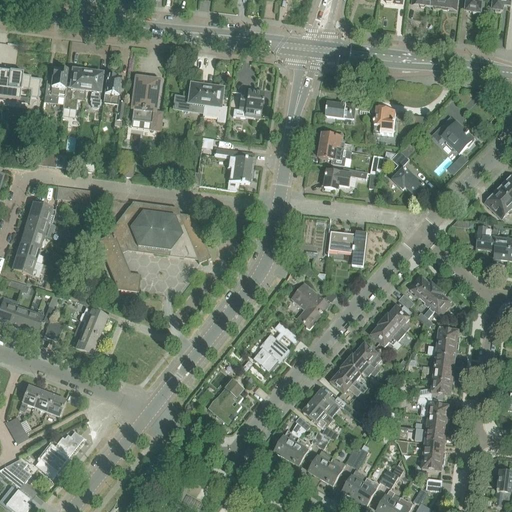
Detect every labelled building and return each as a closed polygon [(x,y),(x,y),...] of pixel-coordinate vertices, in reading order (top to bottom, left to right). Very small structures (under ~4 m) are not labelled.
[(413,0),(412,6),(417,7),(417,6),(420,6),(419,7),(420,9),(425,9),(426,8),(426,7),(427,7),(427,0),(413,0)] [(427,0),(427,7),(434,8),(434,9),(435,11),(441,11),(442,0),(427,0)] [(442,0),(441,11),(448,12),(449,11),(449,10),(452,11),(456,12),(457,0),(442,0)] [(467,0),(466,13),(472,13),(471,14),(473,15),(478,16),(480,15),(480,14),(481,14),(482,0),(467,0)] [(488,0),(488,4),(494,4),(493,11),(494,11),(494,12),(495,14),(500,14),(501,13),(502,12),(503,12),(503,7),(510,8),(511,0),(488,0)] [(66,85),(68,71),(67,71),(66,69),(61,69),(60,70),(59,70),(59,71),(53,70),(51,84),(46,83),(44,103),(57,105),(58,98),(64,99),(66,85)] [(85,72),(85,71),(84,70),(84,69),(83,69),(82,69),(81,69),(80,69),(79,70),(79,71),(78,73),(73,72),(73,77),(72,77),(71,86),(66,85),(64,99),(63,108),(77,110),(78,103),(84,104),(85,95),(87,73),(85,72)] [(96,75),(97,73),(96,72),(96,71),(95,71),(95,70),(94,70),(93,70),(92,70),(92,71),(91,71),(91,72),(90,72),(90,73),(87,73),(85,95),(91,96),(90,102),(91,102),(91,104),(91,105),(91,106),(91,107),(92,108),(93,109),(94,109),(95,110),(96,110),(97,110),(98,109),(99,108),(100,108),(100,107),(100,106),(101,106),(101,102),(98,101),(101,81),(101,76),(96,75)] [(0,99),(19,102),(20,98),(21,90),(31,91),(30,99),(31,99),(38,100),(40,80),(30,79),(31,77),(23,76),(23,74),(9,72),(9,73),(5,73),(4,72),(0,71),(0,99)] [(107,76),(103,105),(117,107),(115,123),(122,124),(124,104),(118,103),(121,79),(116,78),(116,77),(115,77),(114,75),(109,75),(108,76),(107,76)] [(139,80),(136,80),(132,110),(133,110),(131,122),(151,124),(150,132),(160,133),(163,113),(154,112),(158,83),(156,83),(156,80),(139,78),(139,80)] [(175,98),(173,111),(191,113),(192,105),(204,106),(207,87),(198,86),(198,88),(191,87),(189,100),(175,98)] [(203,115),(203,117),(218,119),(217,123),(224,124),(226,109),(220,108),(222,91),(215,90),(216,88),(207,87),(204,106),(203,115)] [(234,111),(233,118),(254,121),(254,120),(260,121),(264,95),(247,92),(247,94),(241,94),(238,111),(234,111)] [(326,115),(325,118),(345,121),(345,120),(354,121),(355,110),(346,108),(346,107),(346,106),(346,105),(345,105),(345,104),(344,104),(343,104),(342,105),(341,106),(327,105),(327,108),(325,108),(324,115),(326,115)] [(373,122),(373,124),(374,126),(373,135),(393,138),(396,113),(384,111),(383,108),(379,108),(377,110),(376,110),(375,120),(373,122)] [(470,146),(471,147),(473,144),(467,138),(469,136),(468,135),(467,136),(451,119),(433,137),(440,144),(443,140),(459,156),(470,146)] [(186,133),(186,142),(200,142),(201,140),(191,139),(192,133),(186,133)] [(352,147),(342,146),(343,137),(337,136),(329,134),(329,137),(323,136),(322,138),(321,138),(320,143),(322,143),(321,148),(351,153),(352,147)] [(203,140),(202,147),(209,148),(210,141),(203,140)] [(22,153),(36,154),(38,143),(30,142),(29,149),(23,148),(22,153)] [(319,153),(318,158),(319,158),(319,160),(332,162),(332,166),(344,168),(346,160),(350,161),(352,153),(351,153),(321,148),(320,154),(319,153)] [(217,150),(216,156),(229,158),(228,161),(227,170),(231,170),(229,180),(228,183),(238,184),(243,185),(243,184),(249,185),(250,181),(251,181),(252,173),(251,173),(252,167),(253,167),(254,155),(217,150)] [(400,176),(393,182),(403,192),(406,189),(418,201),(427,192),(424,189),(425,189),(423,187),(422,188),(405,172),(402,170),(409,162),(409,163),(409,162),(400,153),(397,156),(393,161),(392,162),(399,168),(395,172),(400,176)] [(37,154),(36,167),(37,167),(55,169),(57,157),(57,156),(37,154)] [(55,169),(69,171),(70,163),(69,163),(66,162),(66,158),(57,157),(55,169)] [(386,168),(392,162),(393,161),(385,159),(374,157),(373,165),(386,168)] [(85,174),(93,175),(94,175),(95,162),(85,160),(83,173),(85,174)] [(123,178),(125,179),(133,180),(134,166),(124,165),(123,178)] [(343,175),(327,173),(327,177),(326,177),(326,178),(324,190),(336,192),(336,187),(349,189),(351,179),(367,182),(368,175),(343,171),(343,175)] [(194,174),(193,187),(199,188),(200,188),(202,175),(194,174)] [(371,176),(369,191),(375,191),(377,177),(371,176)] [(499,191),(511,203),(511,180),(506,186),(504,186),(499,191)] [(511,216),(511,203),(499,191),(494,196),(494,198),(486,206),(502,221),(509,214),(511,216)] [(94,193),(93,205),(98,206),(101,199),(103,194),(94,193)] [(82,204),(81,211),(95,213),(98,206),(93,205),(87,204),(82,204)] [(133,204),(106,238),(106,239),(98,242),(98,241),(97,242),(118,291),(138,294),(141,276),(130,275),(122,255),(128,253),(185,260),(188,256),(194,253),(199,265),(211,260),(193,217),(186,216),(186,218),(180,217),(177,210),(133,204)] [(33,206),(29,219),(47,224),(51,226),(56,212),(33,206)] [(29,219),(25,232),(43,238),(51,240),(56,227),(51,226),(47,224),(29,219)] [(500,232),(500,230),(500,227),(494,226),(493,230),(494,231),(493,232),(491,231),(487,229),(486,230),(487,230),(487,232),(480,231),(480,233),(475,232),(475,239),(479,240),(478,251),(496,254),(497,254),(499,240),(500,232)] [(25,232),(21,245),(39,251),(43,238),(25,232)] [(353,259),(352,268),(363,270),(367,236),(356,234),(356,237),(331,234),(329,248),(338,249),(338,253),(354,255),(353,259)] [(511,241),(499,240),(497,254),(496,254),(495,261),(508,263),(511,241)] [(21,245),(17,258),(35,264),(39,251),(21,245)] [(65,259),(72,262),(74,256),(67,253),(65,259)] [(42,266),(35,264),(17,258),(13,272),(38,279),(42,266)] [(299,258),(297,261),(309,271),(309,263),(305,263),(302,261),(299,258)] [(308,272),(304,276),(310,281),(313,276),(308,272)] [(319,276),(317,278),(326,285),(326,276),(319,276)] [(420,300),(432,286),(424,279),(422,280),(421,279),(410,291),(420,300)] [(24,287),(10,282),(8,289),(22,294),(24,287)] [(47,282),(45,290),(59,294),(61,286),(47,282)] [(315,323),(320,318),(322,316),(323,315),(321,313),(327,306),(329,308),(329,307),(305,286),(293,301),(308,314),(301,323),(307,328),(306,330),(310,331),(316,324),(315,323)] [(420,300),(431,310),(443,296),(432,286),(420,300)] [(80,299),(63,292),(61,298),(78,305),(80,299)] [(49,308),(43,322),(50,325),(51,323),(55,311),(61,298),(53,296),(49,308)] [(431,310),(424,318),(428,321),(435,313),(441,318),(452,306),(450,305),(452,303),(443,296),(431,310)] [(414,306),(404,297),(399,303),(404,307),(409,311),(414,306)] [(0,312),(0,324),(10,328),(16,310),(18,304),(1,298),(0,300),(0,307),(2,308),(0,312)] [(397,308),(389,318),(407,333),(410,329),(406,325),(410,320),(408,318),(411,314),(409,311),(404,307),(401,311),(397,308)] [(16,310),(10,328),(12,328),(11,329),(14,330),(15,330),(15,329),(23,332),(29,314),(16,310)] [(82,315),(79,323),(102,332),(107,319),(86,310),(84,315),(82,315)] [(23,332),(36,337),(44,315),(38,313),(36,317),(29,314),(23,332)] [(407,333),(389,318),(388,317),(378,328),(379,328),(379,329),(397,344),(407,333)] [(420,321),(424,325),(428,321),(423,317),(420,321)] [(428,321),(424,325),(429,329),(433,325),(428,321)] [(50,325),(44,338),(52,341),(59,326),(51,323),(50,325)] [(79,323),(74,335),(81,338),(97,345),(102,332),(79,323)] [(281,325),(276,330),(280,335),(284,338),(296,347),(300,342),(281,325)] [(59,326),(52,341),(57,343),(63,328),(59,326)] [(401,347),(397,344),(379,329),(371,338),(385,350),(389,344),(397,351),(401,347)] [(458,339),(459,333),(440,331),(438,343),(459,346),(460,339),(458,339)] [(262,351),(254,361),(262,368),(261,369),(263,370),(264,370),(270,375),(278,365),(280,366),(291,353),(279,343),(284,338),(280,335),(276,340),(271,336),(264,344),(267,346),(262,351)] [(92,358),(97,345),(81,338),(78,345),(74,344),(72,349),(92,358)] [(430,356),(436,357),(455,360),(456,352),(458,352),(459,346),(438,343),(437,350),(428,349),(427,356),(430,356)] [(370,366),(374,369),(379,374),(383,369),(374,362),(378,357),(365,345),(357,355),(370,366)] [(375,378),(379,374),(370,366),(357,355),(354,358),(353,357),(346,365),(360,377),(363,374),(368,379),(371,375),(375,378)] [(455,360),(436,357),(435,370),(454,372),(455,360)] [(249,362),(242,371),(246,374),(253,366),(249,362)] [(403,362),(399,368),(402,371),(407,366),(403,362)] [(356,383),(360,377),(346,365),(341,371),(342,372),(339,375),(363,396),(368,390),(363,386),(361,387),(356,383)] [(454,374),(454,372),(435,370),(433,384),(454,387),(455,379),(453,379),(454,374)] [(339,375),(331,385),(344,396),(349,391),(357,399),(365,405),(369,401),(363,396),(339,375)] [(249,378),(244,384),(249,388),(254,382),(249,378)] [(213,380),(209,385),(218,392),(222,387),(213,380)] [(228,388),(209,411),(228,427),(238,416),(237,414),(242,408),(241,407),(239,409),(237,407),(239,405),(243,400),(240,397),(244,392),(231,381),(227,387),(228,388)] [(420,393),(419,399),(421,400),(444,403),(445,398),(451,398),(451,392),(453,392),(454,387),(433,384),(432,391),(420,393)] [(27,407),(34,409),(41,393),(28,388),(19,412),(24,414),(27,407)] [(387,398),(393,402),(396,394),(392,391),(387,398)] [(47,414),(53,398),(41,393),(34,409),(47,414)] [(320,395),(313,404),(332,420),(337,414),(340,409),(341,409),(334,404),(322,393),(320,395)] [(65,402),(53,398),(47,414),(59,419),(65,402)] [(444,407),(444,403),(421,400),(419,399),(414,399),(413,403),(418,404),(418,406),(430,411),(429,418),(450,421),(451,414),(449,414),(449,408),(444,407)] [(313,404),(304,414),(317,425),(323,430),(325,427),(328,429),(334,422),(332,420),(313,404)] [(346,406),(343,411),(361,425),(365,420),(346,406)] [(386,406),(381,412),(387,416),(390,409),(386,406)] [(450,421),(429,418),(427,432),(446,434),(447,427),(449,427),(450,421)] [(6,425),(9,430),(20,424),(17,419),(6,425)] [(300,419),(296,424),(299,426),(306,432),(307,433),(311,428),(300,419)] [(12,436),(23,429),(20,424),(9,430),(12,436)] [(288,433),(275,454),(287,461),(299,441),(306,432),(299,426),(293,436),(292,435),(288,433)] [(26,435),(23,429),(12,436),(15,441),(26,435)] [(324,437),(330,440),(335,443),(339,438),(326,430),(325,432),(322,436),(324,437)] [(427,432),(426,444),(445,447),(446,434),(427,432)] [(83,440),(74,433),(70,438),(68,436),(65,441),(62,439),(53,451),(50,449),(40,461),(58,475),(68,463),(66,462),(83,440)] [(312,445),(318,448),(324,437),(322,436),(319,434),(312,445)] [(29,440),(26,435),(15,441),(17,446),(29,440)] [(324,437),(318,448),(323,452),(330,440),(324,437)] [(287,461),(299,468),(312,447),(306,444),(306,445),(299,441),(287,461)] [(445,447),(426,444),(424,458),(445,461),(446,455),(444,454),(445,447)] [(360,455),(352,468),(358,472),(368,454),(367,454),(362,451),(359,455),(360,455)] [(346,465),(352,468),(360,455),(359,455),(353,452),(346,465)] [(309,474),(320,480),(321,481),(333,461),(327,457),(327,456),(322,453),(309,474)] [(445,461),(424,458),(422,471),(441,473),(442,467),(444,467),(445,461)] [(20,461),(5,469),(24,485),(30,477),(23,471),(26,466),(20,461)] [(340,464),(333,461),(321,481),(333,488),(346,467),(340,464)] [(145,473),(150,477),(157,469),(153,466),(151,465),(145,473)] [(0,477),(4,481),(6,479),(20,490),(24,485),(5,469),(0,471),(0,477)] [(157,470),(157,469),(150,477),(155,482),(162,474),(157,470)] [(397,469),(393,475),(398,478),(400,479),(403,473),(397,469)] [(380,484),(385,488),(393,475),(387,472),(380,484)] [(428,481),(428,474),(412,472),(411,479),(427,481),(428,481)] [(343,494),(355,501),(367,480),(361,476),(356,473),(343,494)] [(398,478),(393,475),(385,488),(391,491),(398,478)] [(496,500),(496,507),(502,507),(503,500),(510,501),(511,483),(511,476),(501,475),(498,493),(497,493),(496,500)] [(152,486),(150,484),(146,480),(143,478),(140,482),(149,490),(152,486)] [(367,480),(355,501),(367,508),(380,487),(374,483),(374,484),(367,480)] [(442,483),(428,481),(427,481),(426,492),(441,494),(442,483)] [(28,511),(31,509),(26,506),(29,502),(17,493),(12,489),(0,503),(0,505),(8,511),(28,511)] [(421,491),(413,504),(420,507),(421,505),(427,495),(421,491)] [(390,493),(378,511),(394,511),(398,506),(401,500),(395,496),(390,493)] [(401,500),(398,506),(394,511),(410,511),(414,507),(408,503),(408,504),(401,500)]
